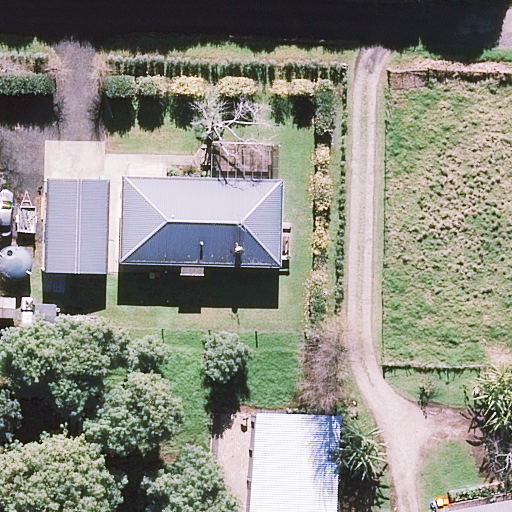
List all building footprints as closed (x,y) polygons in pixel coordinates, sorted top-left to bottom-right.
[(108,154),(109,138),(49,135),(43,272),(103,275),(107,196),(123,196),(121,264),(180,266),(179,274),(200,274),(201,267),(278,270),(282,182),(202,179),(202,157),(108,154)] [(0,203),(32,205),(34,164),(0,162),(0,203)] [(32,205),(0,203),(0,242),(30,244),(32,205)] [(30,244),(0,242),(0,282),(29,283),(30,244)] [(511,511),(511,502),(464,511),(511,511)]
